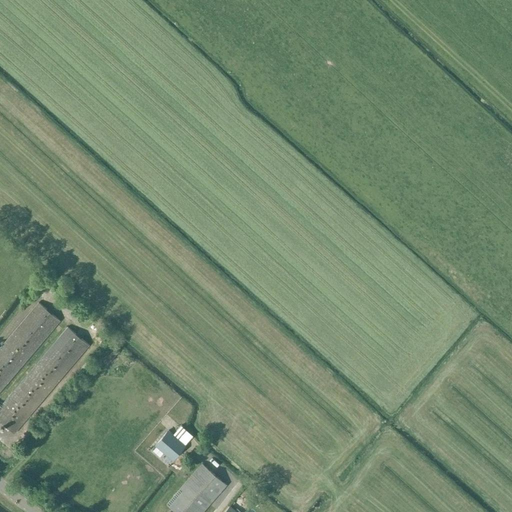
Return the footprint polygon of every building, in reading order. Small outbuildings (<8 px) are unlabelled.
[(0,405),(0,390),(59,320),(38,302),(0,347),(0,421),(14,433),(88,345),(66,327),(0,405)] [(86,404),(92,394),(86,390),(80,400),(86,404)] [(182,400),(175,411),(184,417),(191,406),(182,400)] [(164,423),(169,428),(174,423),(169,418),(164,423)] [(168,430),(155,445),(172,460),(185,445),(168,430)] [(166,504),(175,511),(202,511),(226,485),(201,464),(166,504)]
